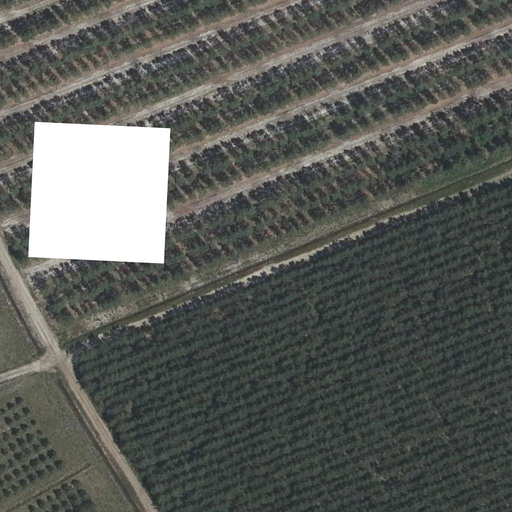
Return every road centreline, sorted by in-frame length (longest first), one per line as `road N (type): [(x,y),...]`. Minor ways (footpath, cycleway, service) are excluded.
road 1 (track): [(511,171),(0,381)]
road 2 (track): [(0,244),(152,511)]
